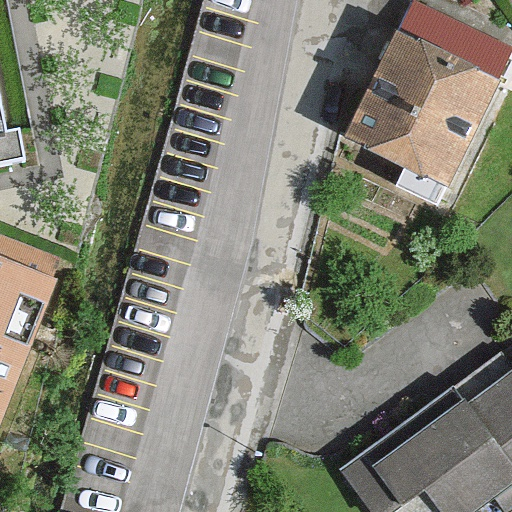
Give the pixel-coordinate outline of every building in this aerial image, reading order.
[(0,0),(0,185),(37,178),(1,0),(0,0)] [(496,70),(383,19),(336,121),(400,149),(386,178),(436,201),(496,70)] [(511,95),(507,93),(490,130),(511,144),(511,95)] [(0,473),(74,293),(0,263),(0,473)] [(450,383),(337,464),(372,511),(468,511),(492,495),(505,511),(508,511),(511,509),(511,358),(460,396),(450,383)]
